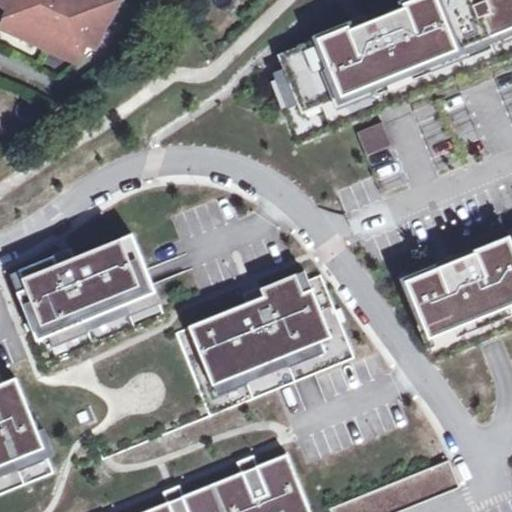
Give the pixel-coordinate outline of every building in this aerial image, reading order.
[(0,0),(0,6),(11,12),(15,0),(0,0)] [(107,25),(117,3),(110,0),(15,0),(11,12),(7,18),(18,23),(15,30),(32,38),(47,45),(64,53),(68,46),(78,51),(82,44),(94,19),(107,25)] [(511,0),(417,0),(386,13),(388,17),(365,26),(364,23),(279,57),(302,114),(511,29),(511,0)] [(7,18),(4,17),(0,24),(0,31),(29,45),(32,38),(15,30),(18,23),(7,18)] [(95,51),(107,25),(94,19),(82,44),(95,51)] [(64,53),(47,45),(44,52),(72,65),(78,51),(68,46),(64,53)] [(359,128),(368,162),(391,156),(381,122),(359,128)] [(398,165),(396,166),(391,148),(371,154),(382,190),(403,184),(398,165)] [(154,294),(130,236),(56,267),(52,258),(10,275),(37,342),(154,294)] [(511,301),(511,243),(510,244),(508,239),(475,253),(476,255),(439,270),(438,267),(405,281),(428,336),(511,301)] [(305,272),(260,290),(263,298),(189,328),(213,386),(332,339),(305,272)] [(0,467),(44,449),(16,379),(0,385),(0,467)] [(171,511),(169,504),(148,511),(308,511),(286,456),(257,468),(268,496),(253,502),(242,475),(184,499),(189,511),(171,511)] [(399,511),(459,488),(448,462),(330,509),(330,511),(399,511)]
